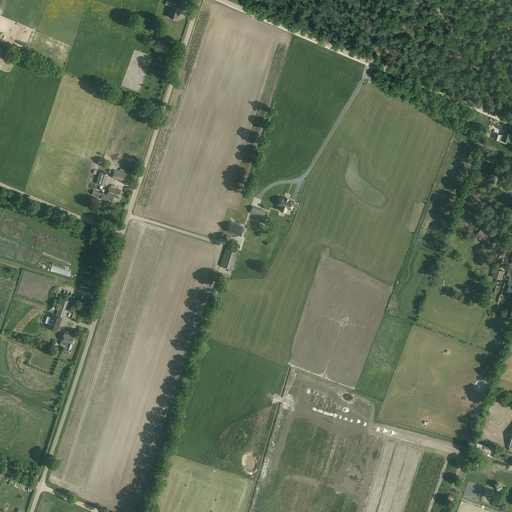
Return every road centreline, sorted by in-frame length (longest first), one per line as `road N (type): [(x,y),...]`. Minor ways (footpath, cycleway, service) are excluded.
road 1 (unclassified): [(31,511),(141,176)]
road 2 (track): [(511,123),(218,0)]
road 3 (track): [(141,176),(195,0)]
road 4 (track): [(122,235),(0,184)]
